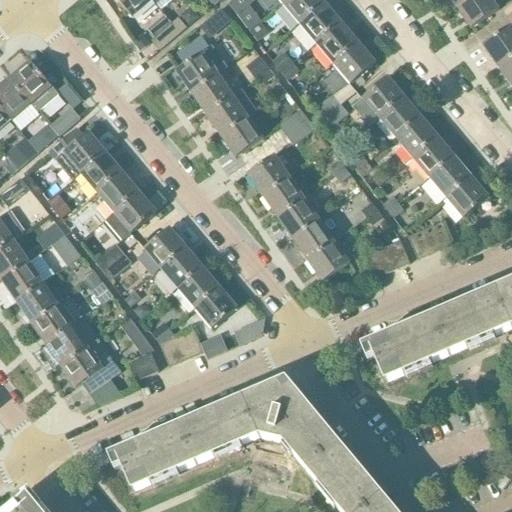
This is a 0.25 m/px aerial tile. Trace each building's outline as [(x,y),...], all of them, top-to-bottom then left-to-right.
[(154,3),(151,0),(115,0),(133,21),(154,3)] [(234,0),(228,5),(237,16),(249,7),(256,0),(234,0)] [(300,28),(326,6),(321,0),(291,0),(283,8),(300,28)] [(450,0),(456,8),(468,0),(450,0)] [(491,0),(468,0),(456,8),(472,30),(499,11),(491,0)] [(317,47),(343,25),(326,6),(300,28),(317,47)] [(249,7),(237,16),(249,33),(260,25),(262,23),(249,7)] [(192,9),(182,17),(190,27),(200,19),(192,9)] [(201,28),(210,39),(231,21),(222,11),(201,28)] [(172,25),(181,35),(187,29),(178,19),(172,25)] [(181,35),(172,25),(151,42),(160,52),(181,35)] [(260,25),(249,33),(255,40),(258,43),(268,35),(260,25)] [(334,67),(351,52),(360,45),(343,25),(317,47),(334,67)] [(498,69),(511,59),(511,29),(511,28),(483,47),(498,69)] [(134,41),(133,42),(141,52),(150,46),(143,35),(134,41)] [(360,45),(351,52),(334,67),(350,87),(376,65),(360,45)] [(185,67),(176,73),(191,96),(219,76),(228,70),(212,47),(204,54),(185,67)] [(273,63),(276,68),(282,75),(293,67),(283,55),(273,63)] [(261,59),(249,69),(257,80),(269,71),(264,64),(261,59)] [(511,88),(511,59),(498,69),(511,88)] [(30,63),(9,81),(31,107),(38,114),(58,97),(30,63)] [(293,67),(282,75),(287,82),(297,73),(293,67)] [(270,71),(259,79),(264,86),(275,78),(270,71)] [(234,98),(234,97),(219,76),(191,96),(206,117),(234,98)] [(362,101),(352,109),(369,130),(379,121),(380,122),(406,100),(388,79),(362,101)] [(31,107),(9,81),(0,88),(0,109),(12,123),(31,107)] [(350,87),(334,98),(341,106),(356,94),(350,87)] [(221,139),(249,119),(257,113),(242,91),(234,97),(234,98),(206,117),(221,139)] [(333,96),(311,113),(319,124),(341,106),(334,98),(333,96)] [(396,142),(422,120),(406,100),(380,122),(396,142)] [(341,106),(319,124),(327,133),(349,116),(348,116),(342,107),(341,106)] [(0,133),(12,123),(0,109),(0,133)] [(286,137),(308,120),(301,111),(278,127),(286,137)] [(72,112),(52,129),(59,137),(60,139),(80,122),(72,112)] [(249,119),(221,139),(236,160),(264,140),(249,119)] [(293,148),(316,132),(308,120),(286,137),(293,148)] [(413,161),(439,140),(422,120),(396,142),(413,161)] [(51,129),(41,137),(49,146),(59,138),(51,129)] [(80,176),(106,154),(89,134),(83,139),(77,131),(48,155),(72,183),(80,176)] [(430,182),(456,160),(439,140),(413,161),(430,182)] [(27,142),(8,158),(19,171),(25,166),(38,155),(27,142)] [(97,196),(123,174),(106,154),(80,176),(97,196)] [(263,199),(291,180),(275,157),(247,176),(263,199)] [(362,157),(351,166),(356,172),(365,165),(367,164),(362,157)] [(447,202),(473,179),(456,160),(430,182),(447,202)] [(18,172),(10,162),(3,167),(12,177),(18,172)] [(336,179),(346,171),(341,163),(330,172),(336,179)] [(365,165),(356,172),(357,174),(362,179),(373,171),(368,165),(367,164),(365,165)] [(340,186),(351,178),(346,171),(336,179),(340,186)] [(123,174),(97,196),(114,216),(140,194),(123,174)] [(473,179),(447,202),(463,221),(489,199),(473,179)] [(0,197),(0,199),(8,209),(30,191),(21,180),(0,197)] [(278,221),(306,201),(291,180),(263,199),(278,221)] [(114,216),(105,223),(122,244),(131,236),(157,214),(140,194),(114,216)] [(62,221),(72,213),(59,196),(49,204),(58,216),(62,221)] [(393,198),(382,207),(388,214),(399,205),(393,198)] [(292,241),(321,222),(306,201),(278,221),(292,241)] [(372,205),(361,213),(367,221),(378,212),(372,205)] [(399,205),(388,214),(389,215),(393,220),(404,212),(400,207),(399,205)] [(378,212),(367,221),(372,227),(383,219),(378,212)] [(74,215),(63,223),(69,231),(80,223),(74,215)] [(0,252),(15,242),(0,220),(0,252)] [(494,220),(479,233),(485,241),(501,229),(494,220)] [(307,263),(335,243),(321,222),(292,241),(307,263)] [(444,223),(431,229),(441,253),(454,247),(444,223)] [(49,230),(59,242),(65,238),(64,236),(55,225),(49,230)] [(161,272),(187,250),(170,229),(144,251),(161,272)] [(419,234),(430,257),(441,253),(431,229),(424,232),(419,234)] [(388,234),(381,237),(384,245),(391,242),(388,234)] [(408,239),(418,262),(430,257),(419,234),(408,239)] [(60,258),(73,248),(65,238),(59,242),(52,248),(60,258)] [(0,280),(2,283),(30,263),(15,242),(0,252),(0,280)] [(411,266),(401,242),(389,247),(399,271),(411,266)] [(335,243),(307,263),(322,284),(350,265),(335,243)] [(102,273),(123,255),(116,246),(94,264),(102,273)] [(377,252),(387,276),(399,271),(389,247),(377,252)] [(178,292),(204,270),(187,250),(161,272),(178,292)] [(376,281),(377,280),(387,276),(377,252),(366,257),(376,281)] [(123,255),(102,273),(110,283),(132,265),(123,255)] [(30,263),(2,283),(16,304),(44,284),(30,263)] [(195,312),(221,290),(204,270),(178,292),(195,312)] [(92,272),(81,280),(87,287),(97,278),(92,272)] [(97,278),(87,287),(92,294),(103,286),(97,278)] [(31,325),(59,306),(44,284),(16,304),(31,325)] [(499,296),(371,351),(375,359),(377,365),(386,385),(445,360),(495,339),(511,331),(511,284),(506,287),(497,291),(499,296)] [(221,290),(195,312),(212,332),(238,310),(221,290)] [(125,302),(130,309),(141,301),(135,294),(125,302)] [(59,306),(31,325),(46,346),(74,327),(84,320),(70,299),(59,306)] [(140,307),(133,313),(142,323),(152,314),(146,308),(140,307)] [(74,327),(46,346),(61,369),(89,349),(100,342),(84,320),(74,327)] [(130,321),(121,328),(128,338),(138,331),(130,321)] [(156,342),(170,331),(165,325),(151,336),(156,342)] [(170,331),(156,342),(159,346),(171,341),(176,339),(170,331)] [(182,336),(192,360),(204,355),(194,331),(182,336)] [(192,360),(182,336),(176,339),(171,341),(181,364),(192,360)] [(159,346),(169,369),(181,364),(171,341),(159,346)] [(89,349),(61,369),(76,390),(83,385),(91,396),(99,409),(123,398),(111,382),(122,374),(100,342),(89,349)] [(153,355),(128,366),(136,384),(160,374),(153,355)] [(246,405),(118,460),(119,463),(122,469),(124,474),(133,495),(230,453),(244,447),(250,444),(261,440),(270,442),(277,443),(284,445),(297,461),(320,488),(339,511),(388,511),(307,413),(311,410),(287,381),(253,396),(244,400),(246,405)]
